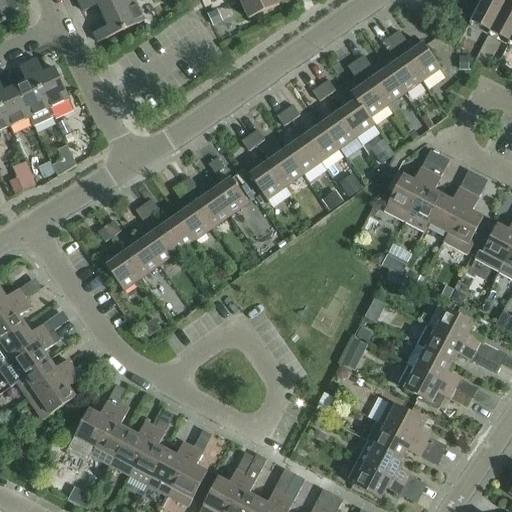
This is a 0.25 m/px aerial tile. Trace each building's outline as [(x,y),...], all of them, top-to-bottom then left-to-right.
[(12,0),(4,0),(0,2),(0,25),(26,14),(22,4),(16,6),(12,0)] [(133,0),(91,0),(80,5),(83,14),(99,7),(104,18),(135,4),(133,0)] [(242,0),(240,1),(250,21),(280,7),(277,0),(242,0)] [(511,0),(483,0),(470,26),(490,36),(509,46),(511,47),(511,0)] [(109,28),(93,35),(98,45),(102,43),(144,23),(135,4),(104,18),(109,28)] [(218,11),(208,15),(214,26),(223,22),(218,11)] [(399,33),(392,38),(399,48),(406,42),(399,33)] [(392,38),(384,43),(391,53),(399,48),(392,38)] [(424,45),(405,58),(423,83),(441,70),(424,45)] [(364,57),(356,63),(363,73),(371,67),(370,65),(369,65),(364,57)] [(470,57),(460,57),(460,72),(469,72),(470,57)] [(405,58),(388,70),(405,95),(423,83),(405,58)] [(37,60),(29,64),(51,110),(70,101),(56,70),(44,76),(37,60)] [(356,63),(349,68),(356,78),(363,73),(356,63)] [(27,83),(17,88),(32,119),(35,128),(55,119),(51,110),(29,64),(20,69),(27,83)] [(388,70),(370,83),(388,108),(405,95),(388,70)] [(0,81),(0,102),(12,128),(32,119),(17,88),(6,93),(0,81)] [(329,82),(321,87),(328,98),(336,92),(331,85),(329,82)] [(370,83),(352,95),(356,102),(358,101),(371,120),(388,108),(370,83)] [(321,87),(313,93),(320,103),(328,98),(321,87)] [(356,102),(339,114),(357,139),(375,126),(371,120),(358,101),(356,102)] [(0,134),(12,128),(0,102),(0,134)] [(293,107),(285,112),(292,122),(300,117),(293,107)] [(285,112),(278,117),(285,128),(292,122),(285,112)] [(339,114),(322,126),(339,152),(357,139),(339,114)] [(66,120),(58,124),(64,137),(72,133),(66,120)] [(322,126),(304,139),(322,164),(339,152),(322,126)] [(258,132),(250,137),(257,147),(265,142),(258,132)] [(72,134),(66,137),(69,144),(75,141),(72,134)] [(250,137),(243,142),(250,153),(257,147),(250,137)] [(304,139),(286,151),(304,176),(322,164),(304,139)] [(384,141),(371,150),(382,166),(395,156),(384,141)] [(286,151),(269,164),(286,189),(304,176),(286,151)] [(217,160),(210,165),(217,175),(225,170),(217,160)] [(434,169),(406,223),(425,233),(429,225),(444,198),(434,193),(449,165),(439,160),(434,169)] [(18,180),(10,183),(15,196),(37,187),(27,163),(13,168),(18,180)] [(51,163),(39,169),(44,180),(56,174),(51,163)] [(61,163),(53,167),(59,178),(66,174),(61,163)] [(269,164),(250,176),(268,202),(286,189),(269,164)] [(395,193),(385,212),(406,223),(434,169),(424,164),(415,182),(404,176),(403,179),(397,176),(390,190),(395,193)] [(354,175),(340,184),(350,198),(364,189),(354,175)] [(189,180),(182,185),(189,195),(196,190),(189,180)] [(232,180),(214,192),(231,218),(250,205),(232,180)] [(449,235),(444,243),(469,256),(478,239),(474,237),(484,219),(472,213),(487,185),(478,180),(473,190),(449,235)] [(444,198),(429,225),(449,235),(473,190),(463,184),(453,202),(444,198)] [(182,185),(174,190),(181,200),(189,195),(182,185)] [(214,192),(196,205),(214,230),(231,218),(214,192)] [(336,192),(323,201),(330,212),(344,203),(336,192)] [(152,201),(144,206),(151,216),(159,211),(152,201)] [(196,205),(178,217),(196,242),(214,230),(196,205)] [(144,206),(136,212),(143,222),(151,216),(144,206)] [(178,217),(161,230),(178,255),(196,242),(178,217)] [(114,223),(107,228),(114,238),(121,233),(114,223)] [(485,243),(476,261),(500,273),(502,270),(511,250),(511,225),(509,232),(498,226),(488,245),(485,243)] [(107,228),(99,233),(106,244),(114,238),(107,228)] [(161,230),(143,242),(161,267),(178,255),(161,230)] [(143,242),(125,254),(143,280),(161,267),(143,242)] [(500,273),(499,274),(511,281),(511,250),(502,270),(500,273)] [(125,254),(107,267),(125,292),(143,280),(125,254)] [(403,277),(408,267),(398,262),(393,272),(403,277)] [(417,275),(413,283),(421,287),(425,279),(417,275)] [(409,282),(405,290),(417,296),(421,288),(409,282)] [(446,287),(441,297),(449,301),(454,291),(446,287)] [(0,289),(0,317),(26,300),(19,291),(7,299),(0,289)] [(457,292),(452,301),(462,306),(467,297),(457,292)] [(0,344),(1,344),(26,326),(20,318),(32,310),(26,300),(0,317),(0,344)] [(439,306),(428,327),(484,357),(502,366),(507,356),(468,336),(474,325),(439,306)] [(370,311),(366,318),(377,324),(381,317),(370,311)] [(155,320),(143,328),(150,338),(162,330),(155,320)] [(1,344),(0,344),(0,359),(5,367),(13,362),(50,336),(44,326),(32,335),(26,326),(1,344)] [(428,327),(417,346),(453,365),(458,356),(479,367),(484,357),(428,327)] [(362,329),(357,338),(368,343),(372,335),(362,329)] [(5,367),(0,370),(0,371),(12,389),(17,385),(25,379),(51,362),(45,353),(62,342),(55,332),(50,336),(13,362),(5,367)] [(355,340),(349,352),(362,359),(368,347),(355,340)] [(417,346),(407,365),(410,367),(475,401),(480,391),(461,381),(448,374),(453,365),(417,346)] [(25,379),(17,385),(30,402),(75,371),(68,362),(56,370),(51,362),(25,379)] [(410,367),(400,386),(405,389),(404,391),(419,398),(417,402),(436,412),(440,411),(447,400),(469,412),(475,401),(410,367)] [(339,371),(337,375),(338,379),(342,381),(346,380),(348,376),(347,371),(343,369),(339,371)] [(75,371),(30,402),(43,422),(51,416),(76,399),(69,389),(81,380),(75,371)] [(325,394),(318,406),(329,411),(335,400),(325,394)] [(77,439),(74,444),(94,454),(118,409),(107,404),(101,417),(90,411),(75,438),(77,439)] [(120,404),(118,409),(128,414),(130,409),(120,404)] [(390,405),(380,425),(425,448),(430,438),(418,432),(423,421),(396,406),(395,408),(390,405)] [(94,454),(92,457),(111,467),(130,432),(121,427),(128,414),(118,409),(94,454)] [(377,423),(367,442),(370,444),(402,461),(407,452),(420,458),(425,448),(380,425),(377,423)] [(130,432),(111,467),(130,477),(135,469),(156,429),(146,424),(139,437),(130,432)] [(135,469),(130,477),(149,487),(154,479),(168,452),(159,447),(166,435),(156,429),(135,469)] [(316,430),(313,438),(324,443),(327,436),(316,430)] [(154,479),(149,487),(168,498),(194,449),(184,444),(177,457),(168,452),(154,479)] [(370,444),(360,463),(417,493),(423,484),(397,470),(402,461),(370,444)] [(194,449),(168,498),(189,509),(194,500),(208,473),(197,468),(204,455),(194,449)] [(295,453),(291,460),(301,465),(305,459),(295,453)] [(228,511),(252,511),(259,500),(250,495),(268,461),(258,456),(247,477),(228,511)] [(360,463),(350,482),(355,485),(354,486),(381,501),(387,489),(412,502),(417,493),(360,463)] [(252,511),(276,511),(285,497),(296,476),(287,471),(269,505),(259,500),(252,511)] [(219,479),(201,511),(228,511),(247,477),(237,472),(230,485),(219,479)] [(292,486),(285,498),(294,502),(300,490),(292,486)] [(325,511),(334,496),(324,491),(313,511),(325,511)] [(89,495),(83,508),(88,510),(94,498),(89,495)] [(325,511),(338,511),(344,502),(334,496),(325,511)] [(276,511),(289,511),(295,503),(294,502),(285,498),(285,497),(276,511)]
